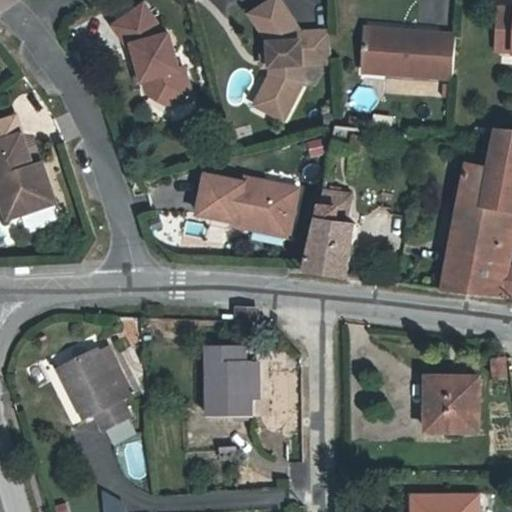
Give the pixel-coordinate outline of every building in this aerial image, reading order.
[(268,76),(257,97),(285,112),(300,83),(300,66),(328,64),(327,33),(298,34),(275,0),(273,0),(249,17),(268,45),(268,76)] [(145,13),(113,33),(126,53),(130,52),(139,88),(148,86),(154,110),(163,116),(191,109),(184,77),(178,78),(170,41),(163,43),(161,34),(145,13)] [(511,15),(497,14),(493,56),(511,58),(511,60),(511,59),(511,15)] [(363,29),(362,34),(402,38),(402,34),(363,29)] [(382,65),(380,75),(447,82),(451,39),(402,34),(402,38),(362,34),(359,62),(382,65)] [(358,72),(380,75),(382,65),(359,62),(358,72)] [(285,112),(257,97),(252,106),(280,121),(285,112)] [(17,121),(8,124),(14,142),(23,139),(17,121)] [(56,207),(47,178),(37,182),(33,171),(23,139),(14,142),(8,124),(0,126),(0,201),(7,223),(56,207)] [(327,149),(345,153),(349,130),(331,128),(327,149)] [(392,132),(391,142),(402,143),(404,133),(392,132)] [(511,136),(492,135),(486,168),(477,221),(502,226),(491,296),(511,299),(511,270),(504,269),(511,218),(511,136)] [(440,290),(491,296),(502,226),(477,221),(486,168),(464,164),(460,188),(454,186),(452,199),(457,200),(440,290)] [(37,182),(47,178),(44,168),(33,171),(37,182)] [(239,188),(203,181),(194,219),(233,227),(235,223),(288,233),(296,193),(241,182),(239,188)] [(346,279),(349,224),(331,221),(333,206),(317,203),(305,273),(346,279)] [(235,223),(233,227),(232,232),(287,242),(288,233),(235,223)] [(255,418),(254,398),(251,364),(251,348),(209,350),(213,420),(255,418)] [(130,422),(121,404),(113,390),(127,383),(109,350),(96,358),(94,355),(57,375),(85,426),(95,421),(104,437),(105,436),(129,422),(130,422)] [(500,356),(488,358),(490,374),(503,373),(500,356)] [(260,364),(251,364),(254,398),(263,398),(260,364)] [(134,397),(127,383),(113,390),(121,404),(134,397)] [(427,386),(425,416),(435,417),(436,387),(427,386)] [(480,390),(436,387),(435,417),(425,416),(425,442),(477,445),(480,390)] [(129,422),(105,436),(114,451),(138,437),(129,422)] [(479,511),(479,493),(413,494),(413,511),(479,511)]
